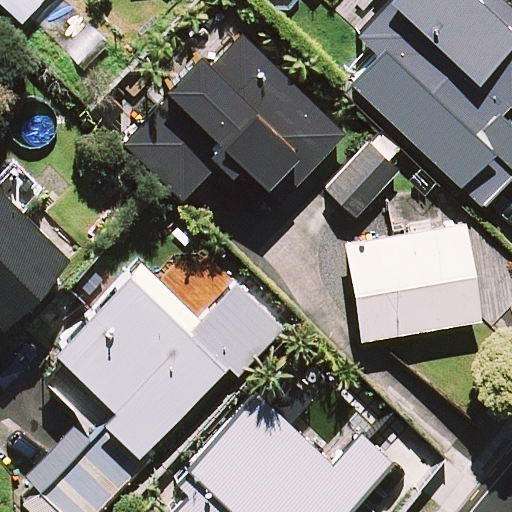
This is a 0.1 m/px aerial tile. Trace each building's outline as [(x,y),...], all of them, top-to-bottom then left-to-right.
[(35,0),(1,0),(19,17),(35,0)] [(511,6),(505,0),(374,0),(351,24),(376,48),(350,75),(478,201),(511,167),(511,6)] [(340,131),(236,29),(134,132),(180,178),(220,137),(278,194),(340,131)] [(0,168),(0,313),(66,249),(21,204),(41,185),(12,156),(0,168)] [(477,313),(461,220),(343,239),(358,332),(477,313)] [(224,285),(197,258),(174,256),(155,275),(139,258),(53,344),(65,355),(45,375),(92,421),(101,412),(134,446),(214,367),(219,372),(274,317),(233,276),(224,285)] [(227,511),(242,497),(258,511),(329,511),(381,458),(356,435),(340,452),(265,381),(175,475),(186,485),(159,511),(227,511)] [(90,511),(131,471),(77,418),(26,470),(40,484),(23,501),(33,511),(90,511)]
